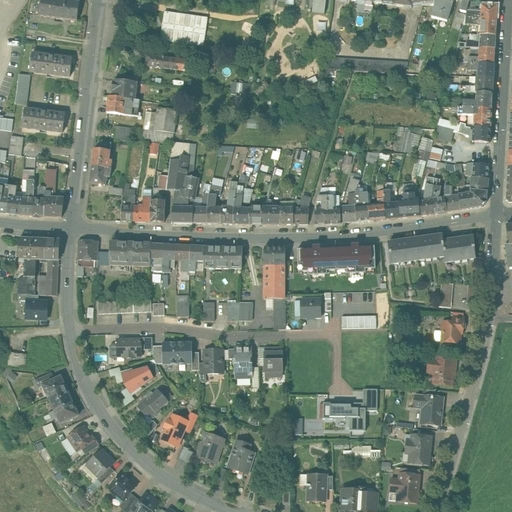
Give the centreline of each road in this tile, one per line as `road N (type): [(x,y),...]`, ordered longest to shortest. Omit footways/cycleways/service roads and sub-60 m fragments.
road 1 (residential): [(68,232),(292,237),(495,216)]
road 2 (residential): [(70,331),(335,334),(336,390)]
road 3 (residential): [(70,331),(93,395),(130,447),(168,479),(238,511)]
road 4 (residential): [(99,0),(68,232)]
road 5 (unclassified): [(508,0),(495,216)]
road 6 (unclassified): [(487,317),(441,511)]
